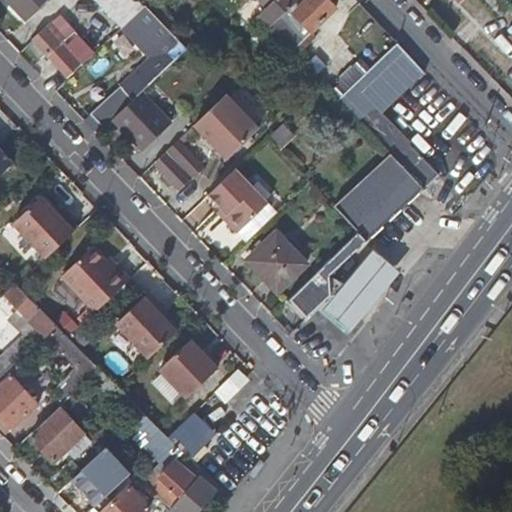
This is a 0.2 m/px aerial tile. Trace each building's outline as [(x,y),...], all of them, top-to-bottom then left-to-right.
[(3,0),(25,20),(45,0),(3,0)] [(276,20),(296,0),(274,0),(275,0),(267,10),(276,20)] [(330,7),(323,0),(296,0),(276,20),(268,28),(287,48),(330,7)] [(505,0),(489,0),(504,15),(511,6),(505,0)] [(184,48),(144,5),(123,24),(146,46),(151,42),(158,49),(126,79),(139,93),(165,67),(186,49),(184,48)] [(55,16),(26,45),(37,57),(42,53),(64,77),(88,55),(77,42),(81,38),(72,29),(70,32),(55,16)] [(198,69),(192,74),(198,82),(205,76),(198,69)] [(139,93),(126,79),(90,112),(104,127),(111,121),(137,95),(139,93)] [(137,95),(111,121),(143,152),(169,127),(137,95)] [(223,95),(192,126),(226,161),(258,129),(249,119),(247,121),(223,95)] [(280,148),(296,139),(287,124),(271,133),(280,148)] [(177,145),(166,156),(191,181),(201,170),(177,145)] [(0,175),(11,165),(0,152),(0,175)] [(291,187),(297,192),(307,181),(297,171),(289,179),(265,152),(254,163),(267,177),(261,182),(277,200),(291,187)] [(364,242),(420,188),(386,152),(330,206),(356,236),(364,242)] [(162,159),(153,168),(163,178),(160,183),(168,191),(174,187),(179,192),(187,184),(162,159)] [(232,171),(205,199),(215,210),(221,216),(223,223),(233,234),(263,205),(232,171)] [(38,198),(10,225),(43,259),(75,229),(64,217),(60,221),(38,198)] [(221,216),(215,210),(213,213),(223,223),(221,216)] [(274,232),(244,261),(276,291),(304,264),(274,232)] [(329,275),(364,242),(356,236),(290,300),(307,316),(330,295),(329,275)] [(90,248),(59,278),(93,313),(128,280),(114,266),(111,270),(90,248)] [(400,271),(374,249),(323,308),(349,330),(400,271)] [(12,285),(2,295),(14,305),(10,309),(15,315),(19,311),(26,317),(23,321),(34,332),(24,341),(19,337),(5,352),(18,364),(55,327),(12,285)] [(144,295),(112,326),(145,360),(173,333),(151,310),(155,307),(144,295)] [(188,340),(157,371),(184,398),(215,368),(188,340)] [(115,351),(104,362),(120,378),(131,368),(115,351)] [(18,364),(5,352),(0,356),(0,368),(6,374),(18,364)] [(63,404),(85,382),(98,369),(85,357),(51,391),(63,404)] [(113,395),(118,390),(98,369),(85,382),(100,397),(107,389),(113,395)] [(8,376),(0,384),(0,418),(11,429),(35,405),(8,376)] [(215,394),(191,415),(201,427),(225,406),(215,394)] [(58,408),(28,438),(52,462),(82,434),(58,408)] [(189,417),(170,434),(186,451),(204,433),(189,417)] [(165,462),(178,448),(148,419),(135,431),(163,460),(165,462)] [(104,446),(117,459),(130,446),(117,434),(104,446)] [(111,490),(129,473),(117,459),(104,446),(89,460),(107,477),(102,481),(111,490)] [(183,453),(178,448),(165,462),(163,460),(142,483),(170,510),(200,481),(179,458),(183,453)] [(200,481),(170,510),(172,511),(195,511),(213,493),(200,481)] [(87,511),(144,511),(149,508),(128,487),(100,511),(95,511),(92,508),(87,511)]
